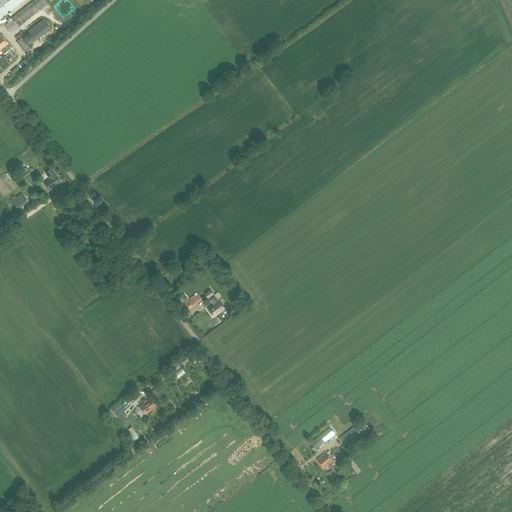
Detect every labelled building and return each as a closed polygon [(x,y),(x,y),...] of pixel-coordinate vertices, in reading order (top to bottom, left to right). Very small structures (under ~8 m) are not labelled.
[(0,0),(0,19),(0,20),(1,19),(24,0),(0,0)] [(11,30),(12,32),(48,3),(45,0),(33,0),(11,18),(12,19),(4,26),(9,32),(11,30)] [(25,33),(33,43),(51,29),(43,19),(25,33)] [(5,54),(9,60),(18,53),(10,43),(9,44),(1,34),(0,35),(0,50),(1,50),(4,55),(5,54)] [(25,52),(29,49),(21,38),(16,41),(25,52)] [(18,173),(21,178),(30,172),(26,167),(19,172),(18,173)] [(43,182),(49,191),(61,182),(55,174),(51,168),(45,172),(49,178),(43,182)] [(11,201),(18,209),(28,202),(21,193),(11,201)] [(78,245),(81,249),(90,243),(86,239),(78,245)] [(170,275),(172,278),(183,271),(181,268),(170,275)] [(207,309),(214,317),(225,308),(210,288),(204,293),(208,299),(213,304),(207,309)] [(203,299),(199,294),(191,300),(194,305),(203,299)] [(139,407),(145,415),(157,405),(151,398),(139,407)] [(110,409),(117,417),(126,409),(120,401),(110,409)] [(341,447),(344,451),(347,449),(347,448),(370,429),(362,420),(339,438),(344,445),(341,447)] [(310,443),(315,449),(324,442),(325,442),(335,434),(330,427),(310,443)] [(316,460),(323,468),(328,464),(331,468),(333,467),(330,463),(333,461),(328,454),(331,453),(329,450),(326,452),(316,460)] [(328,472),(333,478),(337,475),(332,469),(328,472)]
